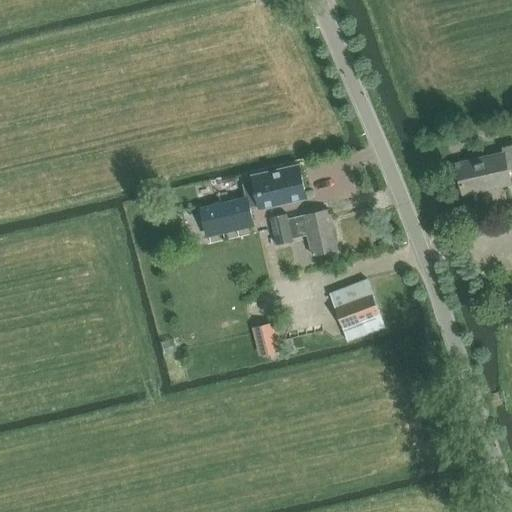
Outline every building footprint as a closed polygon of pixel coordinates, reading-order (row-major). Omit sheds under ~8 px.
[(509,171),(511,169),(511,146),(503,149),(505,154),(457,165),(464,195),(511,184),(509,171)] [(300,166),(260,175),(253,176),(254,180),(244,183),(248,198),(201,209),(207,233),(253,222),(250,207),(260,205),(261,209),(307,198),(300,166)] [(330,211),(305,217),(305,215),(289,219),(288,214),(270,218),(277,245),(295,241),(294,239),(309,236),(314,257),(339,252),(330,211)] [(368,280),(330,294),(348,340),(386,326),(368,280)] [(284,350),(277,322),(252,328),(259,356),(284,350)]
